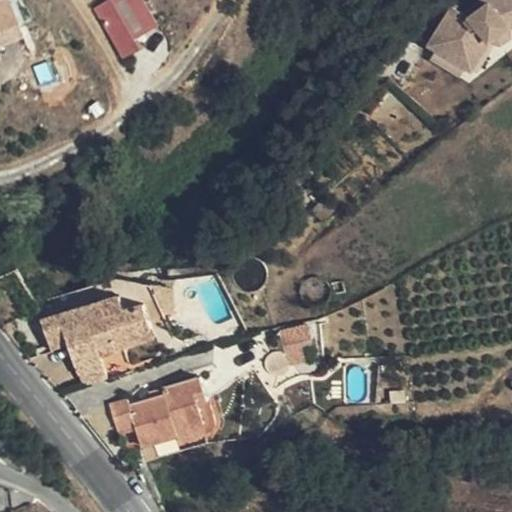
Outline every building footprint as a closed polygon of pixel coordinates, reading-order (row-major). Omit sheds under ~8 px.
[(0,0),(0,29),(21,22),(12,0),(0,0)] [(123,0),(108,0),(96,7),(118,44),(116,45),(124,57),(132,53),(126,41),(142,30),(123,0)] [(462,11),(437,51),(475,75),(494,45),(504,49),(511,43),(511,0),(498,0),(494,2),(495,4),(478,21),(462,11)] [(24,30),(21,22),(0,29),(0,36),(1,39),(24,30)] [(293,191),(283,201),(298,217),(309,208),(293,191)] [(101,355),(119,349),(116,338),(153,327),(145,303),(126,309),(121,295),(42,320),(48,338),(64,332),(69,344),(79,373),(84,372),(88,383),(108,376),(101,355)] [(292,362),(313,358),(307,323),(286,327),(292,362)] [(156,337),(153,327),(116,338),(119,349),(156,337)] [(52,350),(69,344),(64,332),(48,338),(52,350)] [(143,445),(178,435),(181,442),(210,432),(214,425),(200,379),(165,390),(166,396),(131,407),(128,401),(111,407),(120,433),(136,428),(143,445)]
